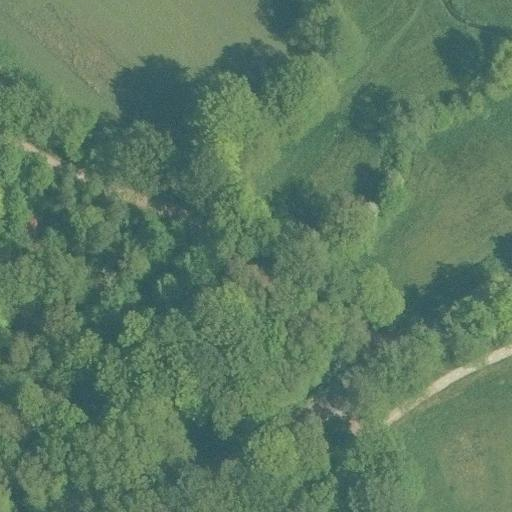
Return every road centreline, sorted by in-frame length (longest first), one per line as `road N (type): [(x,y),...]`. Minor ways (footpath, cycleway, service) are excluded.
road 1 (track): [(305,309),(0,390)]
road 2 (track): [(391,362),(376,340),(278,296),(193,221)]
road 3 (tertiary): [(138,511),(202,486),(341,398)]
road 4 (track): [(193,221),(53,168),(0,132)]
road 5 (tertiary): [(341,398),(511,287)]
